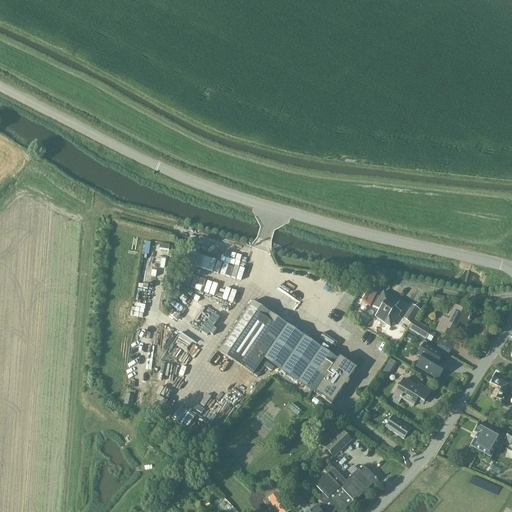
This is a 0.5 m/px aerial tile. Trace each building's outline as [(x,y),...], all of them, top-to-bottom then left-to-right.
[(389,328),(400,312),(393,308),(397,302),(383,292),(372,307),(379,312),(375,318),(389,328)] [(444,297),(431,295),(430,302),(442,304),(444,297)] [(337,360),(287,326),(252,301),(218,351),(252,375),(264,358),(332,405),(357,369),(350,364),(351,362),(359,367),(366,358),(341,340),(334,351),(347,359),(346,361),(339,357),(337,360)] [(420,311),(415,308),(412,306),(403,319),(411,324),(420,311)] [(465,326),(471,315),(455,306),(446,321),(443,319),(436,331),(452,340),(461,324),(465,326)] [(425,339),(427,335),(430,331),(415,322),(410,331),(425,339)] [(442,355),(424,344),(417,355),(421,358),(416,367),(438,380),(446,365),(439,361),(438,359),(437,358),(439,354),(442,355)] [(397,364),(390,359),(381,373),(388,378),(397,364)] [(491,384),(500,388),(495,398),(506,404),(510,394),(511,394),(511,382),(496,374),(491,384)] [(413,406),(418,399),(424,403),(431,391),(419,384),(417,387),(403,379),(394,395),(413,406)] [(361,408),(366,411),(373,401),(367,398),(361,408)] [(403,440),(407,434),(411,428),(393,417),(386,428),(403,440)] [(502,436),(478,423),(473,433),(477,435),(470,447),(490,458),(502,436)] [(351,441),(343,432),(338,436),(332,430),(320,442),(334,457),(351,441)] [(340,511),(342,511),(375,480),(365,469),(361,473),(357,469),(345,482),(332,469),(315,486),(322,494),(317,499),(329,511),(335,511),(338,510),(340,511)] [(287,511),(288,511),(275,494),(268,499),(276,511),(287,511)]
